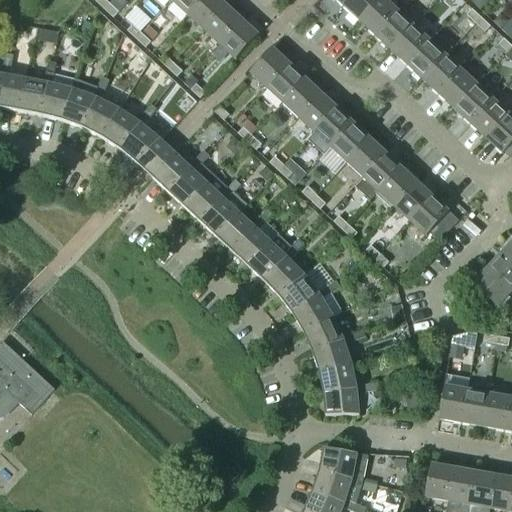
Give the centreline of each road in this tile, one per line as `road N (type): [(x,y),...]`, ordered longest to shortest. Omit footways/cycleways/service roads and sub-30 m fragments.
road 1 (residential): [(307,429),(297,382),(235,306),(60,158),(0,146)]
road 2 (residential): [(494,189),(383,88),(346,92),(250,0)]
road 3 (residential): [(307,429),(511,460)]
road 4 (residential): [(440,338),(443,285),(501,224),(494,189)]
